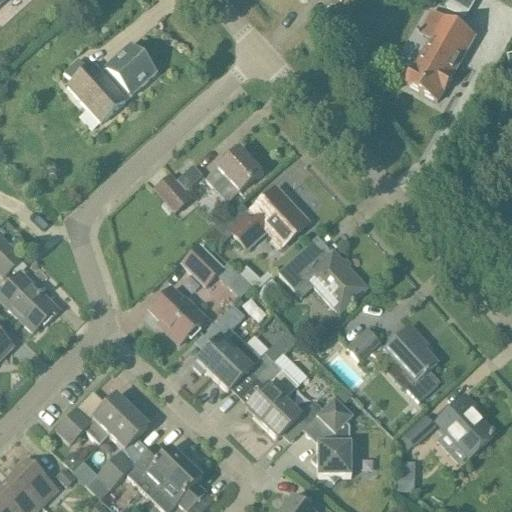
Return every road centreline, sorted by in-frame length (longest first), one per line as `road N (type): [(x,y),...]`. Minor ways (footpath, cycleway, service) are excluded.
road 1 (tertiary): [(511,326),(264,57)]
road 2 (residential): [(78,228),(264,57)]
road 3 (residential): [(236,511),(259,480),(108,333)]
road 4 (residential): [(0,437),(108,333)]
